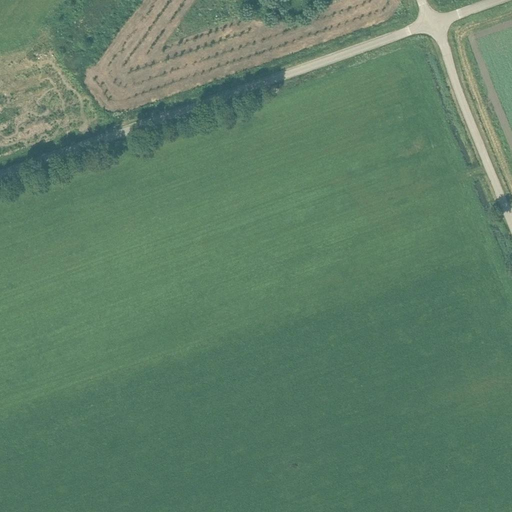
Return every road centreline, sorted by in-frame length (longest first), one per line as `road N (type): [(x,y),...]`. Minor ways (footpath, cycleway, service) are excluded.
road 1 (tertiary): [(0,178),(432,22)]
road 2 (unclassified): [(511,223),(432,22)]
